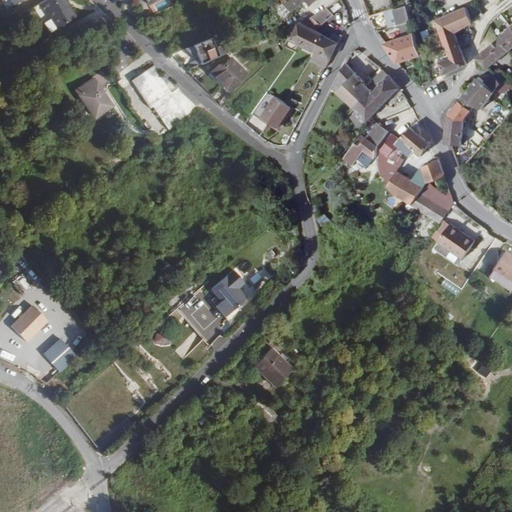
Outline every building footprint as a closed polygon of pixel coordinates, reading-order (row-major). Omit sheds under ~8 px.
[(0,0),(8,13),(28,0),(0,0)] [(68,0),(51,0),(36,10),(52,35),(78,19),(71,7),(68,2),(69,1),(68,0)] [(287,0),(285,3),(293,12),(306,2),(309,6),(315,0),(287,0)] [(430,9),(428,0),(405,0),(406,7),(408,13),(430,9)] [(201,2),(185,9),(196,31),(211,23),(201,2)] [(457,32),(475,20),(470,5),(440,21),(449,45),(450,44),(454,56),(444,60),(446,74),(467,65),(457,32)] [(406,7),(393,11),(394,16),(397,27),(409,23),(406,7)] [(309,26),(318,31),(335,15),(331,8),(323,14),(322,13),(309,26)] [(387,18),(391,28),(397,27),(394,16),(387,18)] [(304,23),(294,38),(320,51),(328,36),(318,31),(309,26),(304,23)] [(511,27),(502,36),(511,49),(511,48),(511,27)] [(425,54),(419,35),(389,45),(399,61),(425,54)] [(342,43),(328,36),(320,51),(334,59),(342,43)] [(489,67),(511,49),(502,36),(497,40),(479,56),(489,67)] [(216,37),(188,48),(192,59),(199,56),(203,65),(223,56),(216,37)] [(224,65),(216,73),(236,92),(254,72),(236,55),(226,66),(224,65)] [(351,61),(338,86),(358,110),(375,90),(374,89),(377,86),(374,82),(370,85),(351,61)] [(163,83),(153,68),(130,84),(141,98),(163,83)] [(370,123),(403,86),(389,72),(385,69),(374,79),(382,87),(377,92),(375,90),(358,110),(370,123)] [(510,90),(511,88),(511,77),(504,69),(495,74),(504,82),(510,90)] [(504,82),(495,74),(490,78),(488,81),(490,82),(492,84),(499,88),(504,82)] [(481,94),(490,82),(488,81),(481,77),(478,81),(475,80),(468,88),(471,89),(467,94),(476,101),(481,94)] [(97,78),(80,90),(98,118),(116,106),(97,78)] [(163,83),(141,98),(150,111),(153,109),(169,98),(175,94),(166,81),(163,83)] [(490,82),(481,94),(476,101),(467,94),(462,100),(474,109),(478,103),(484,108),(499,88),(492,84),(490,82)] [(510,90),(504,82),(499,88),(506,93),(510,90)] [(268,112),(259,107),(256,114),(284,129),(296,106),(276,96),(268,112)] [(169,98),(153,109),(163,124),(179,112),(169,98)] [(466,118),(474,109),(462,100),(460,98),(452,108),(455,109),(451,115),(450,117),(466,118)] [(358,110),(354,115),(365,127),(370,123),(358,110)] [(179,112),(163,124),(169,133),(185,120),(179,112)] [(449,141),(450,143),(463,145),(466,118),(450,117),(447,117),(447,121),(450,121),(449,141)] [(381,146),(391,132),(379,124),(368,139),(362,136),(346,159),(356,166),(366,151),(378,159),(380,149),(381,146)] [(424,157),(434,143),(414,128),(404,139),(396,134),(385,151),(384,153),(384,166),(399,146),(412,156),(416,151),(424,157)] [(511,139),(496,130),(482,146),(496,153),(510,161),(511,162),(511,139)] [(510,161),(496,153),(476,177),(490,187),(510,161)] [(432,183),(448,176),(440,156),(425,162),(429,172),(425,174),(428,180),(431,179),(432,183)] [(391,184),(402,170),(388,160),(384,166),(385,177),(391,184)] [(429,172),(425,162),(414,178),(426,187),(432,183),(431,179),(428,180),(425,174),(429,172)] [(426,187),(414,178),(402,170),(391,184),(400,197),(401,198),(415,205),(426,187)] [(496,191),(476,177),(468,188),(486,202),(496,191)] [(432,183),(426,187),(415,205),(421,209),(445,223),(459,201),(455,193),(453,196),(432,183)] [(511,222),(511,220),(511,202),(506,199),(497,211),(507,220),(511,222)] [(478,242),(479,240),(456,223),(452,227),(478,242)] [(452,227),(443,239),(466,257),(478,242),(452,227)] [(275,250),(266,254),(269,261),(278,257),(275,250)] [(511,280),(511,254),(508,251),(495,269),(511,280)] [(511,280),(497,270),(491,277),(510,290),(511,286),(511,280)] [(245,284),(233,271),(211,291),(222,303),(216,308),(220,312),(240,292),(238,289),(245,284)] [(19,285),(27,290),(31,283),(22,278),(19,285)] [(458,295),(461,290),(445,280),(442,285),(458,295)] [(37,299),(46,311),(58,302),(49,290),(37,299)] [(226,319),(247,300),(240,292),(220,312),(226,319)] [(66,310),(55,319),(65,330),(76,321),(66,310)] [(172,317),(180,321),(183,313),(175,310),(172,317)] [(33,313),(22,323),(36,338),(47,327),(33,313)] [(156,334),(154,342),(167,345),(169,337),(156,334)] [(283,338),(266,356),(287,376),(304,358),(283,338)] [(80,359),(65,341),(48,357),(47,357),(57,368),(43,381),(50,385),(80,359)] [(1,350),(0,352),(0,356),(13,363),(16,357),(1,350)]
